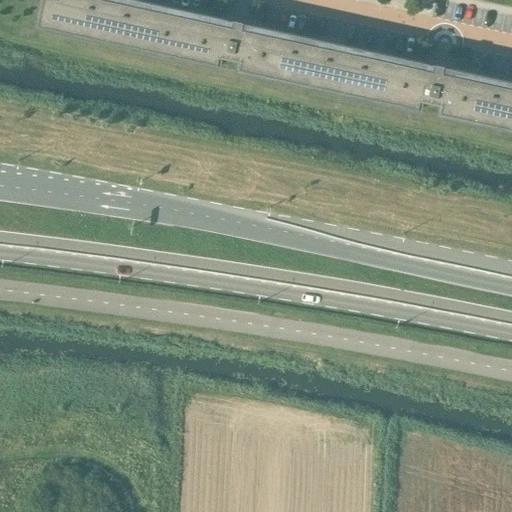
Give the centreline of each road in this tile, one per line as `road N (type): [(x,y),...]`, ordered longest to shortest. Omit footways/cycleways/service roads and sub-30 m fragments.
road 1 (secondary): [(511,289),(259,231),(0,185)]
road 2 (unclassified): [(0,293),(209,320),(511,375)]
road 3 (secondary): [(0,248),(511,328)]
road 4 (residential): [(301,0),(511,45)]
